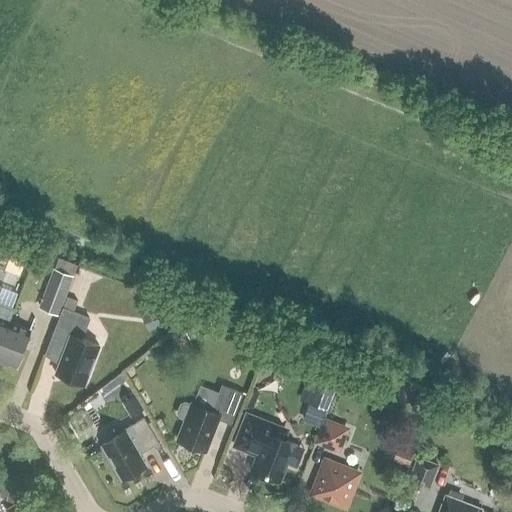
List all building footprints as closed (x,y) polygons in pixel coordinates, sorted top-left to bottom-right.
[(73,276),(52,268),(37,308),(57,316),(73,276)] [(67,296),(62,308),(72,312),(77,300),(67,296)] [(161,326),(178,319),(172,302),(154,309),(161,326)] [(0,343),(8,322),(13,309),(0,304),(0,343)] [(83,385),(98,345),(81,339),(88,318),(62,308),(52,336),(67,342),(54,374),(83,385)] [(203,331),(212,328),(205,312),(197,316),(203,331)] [(0,361),(14,367),(28,330),(8,322),(0,343),(0,361)] [(306,374),(302,385),(303,386),(298,399),(326,410),(336,386),(306,374)] [(242,393),(221,385),(211,411),(191,403),(190,405),(184,402),(180,404),(177,412),(179,417),(185,419),(176,440),(204,451),(217,419),(230,424),(242,393)] [(129,417),(143,409),(134,394),(120,402),(129,417)] [(416,396),(410,409),(424,414),(429,401),(416,396)] [(298,453),(297,450),(295,447),(292,446),(293,443),(283,439),(284,436),(282,428),(246,414),(233,446),(257,456),(251,470),(277,480),(284,464),(285,464),(288,458),(291,459),(294,458),(297,456),(298,453)] [(312,443),(339,453),(349,427),(323,416),(312,443)] [(121,480),(145,466),(138,453),(157,442),(143,418),(122,430),(123,432),(101,445),(121,480)] [(504,448),(511,433),(485,421),(475,442),(486,447),(488,441),(504,448)] [(311,494),(345,507),(358,473),(324,460),(311,494)] [(445,495),(438,511),(483,511),(479,510),(480,509),(445,495)] [(34,511),(26,497),(6,510),(7,511),(34,511)]
